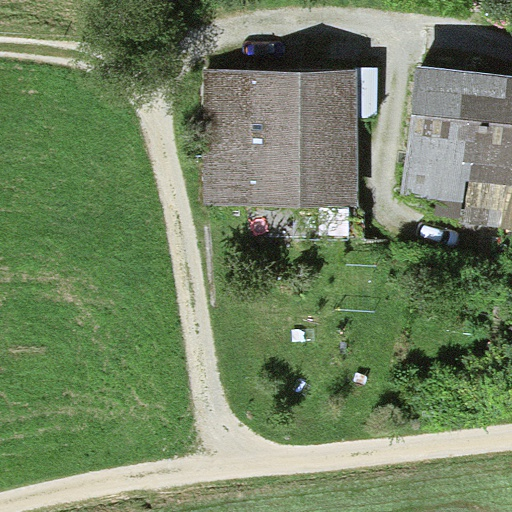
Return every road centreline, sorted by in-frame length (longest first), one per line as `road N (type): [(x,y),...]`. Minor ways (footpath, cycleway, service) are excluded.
road 1 (track): [(218,468),(146,90),(83,51),(0,46)]
road 2 (track): [(0,507),(218,468),(511,443)]
